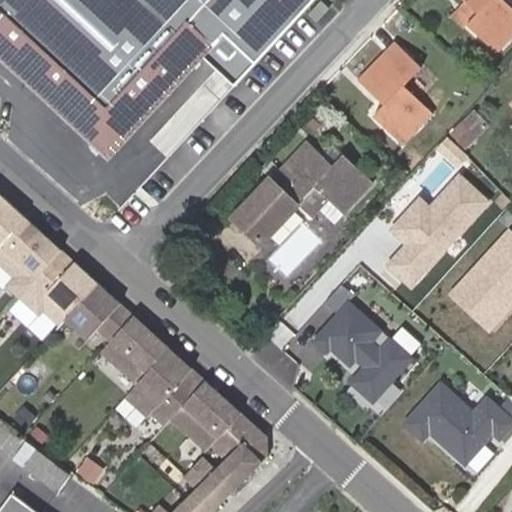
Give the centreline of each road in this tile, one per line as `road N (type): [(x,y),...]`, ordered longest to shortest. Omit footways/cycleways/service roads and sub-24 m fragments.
road 1 (tertiary): [(127,266),(401,511)]
road 2 (residential): [(379,0),(127,266)]
road 3 (tertiary): [(0,152),(127,266)]
